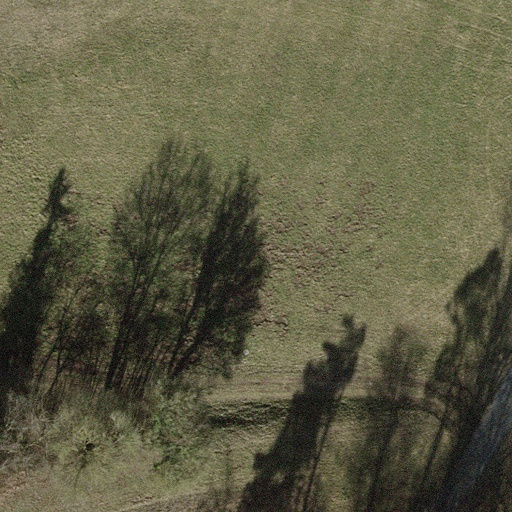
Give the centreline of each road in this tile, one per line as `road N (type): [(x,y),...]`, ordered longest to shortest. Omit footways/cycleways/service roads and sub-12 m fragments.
road 1 (track): [(487,449),(441,400),(386,387),(205,400),(0,292)]
road 2 (track): [(511,401),(445,511)]
